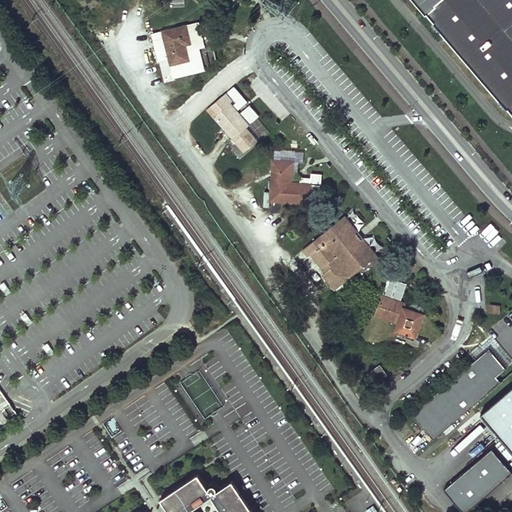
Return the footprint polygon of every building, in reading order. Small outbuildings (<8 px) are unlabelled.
[(437,25),(435,26),(498,97),(511,111),(511,110),(511,0),(412,0),(428,18),(429,17),(437,25)] [(197,21),(153,32),(159,58),(169,55),(173,75),(202,68),(196,44),(196,40),(198,40),(201,39),(197,21)] [(226,91),(223,95),(229,103),(230,102),(233,100),(226,91)] [(229,103),(223,95),(210,105),(207,108),(214,116),(244,151),(257,140),(246,126),(249,124),(230,102),(229,103)] [(288,178),(290,179),(292,161),(273,160),(270,199),(308,202),(310,184),(290,182),(288,182),(288,178)] [(312,172),(311,183),(321,184),(322,173),(312,172)] [(338,220),(369,259),(374,264),(380,260),(344,215),(338,220)] [(369,259),(338,220),(303,248),(308,255),(311,252),(326,270),(323,273),(334,287),(369,259)] [(404,304),(382,297),(376,315),(398,322),(396,329),(415,336),(422,313),(403,307),(404,304)] [(434,438),(483,397),(501,381),(497,376),(507,368),(496,355),(490,348),(413,413),(434,438)] [(358,393),(364,402),(373,395),(370,391),(380,384),(377,380),(386,374),(380,365),(371,372),(374,376),(365,382),(367,386),(358,393)] [(0,426),(16,415),(5,399),(0,392),(0,426)] [(511,392),(484,416),(511,448),(511,392)] [(447,489),(466,511),(468,511),(511,475),(511,470),(494,450),(447,489)] [(222,511),(254,511),(232,479),(215,490),(213,487),(210,489),(198,472),(161,497),(170,511),(193,511),(191,509),(206,499),(215,501),(222,511)]
